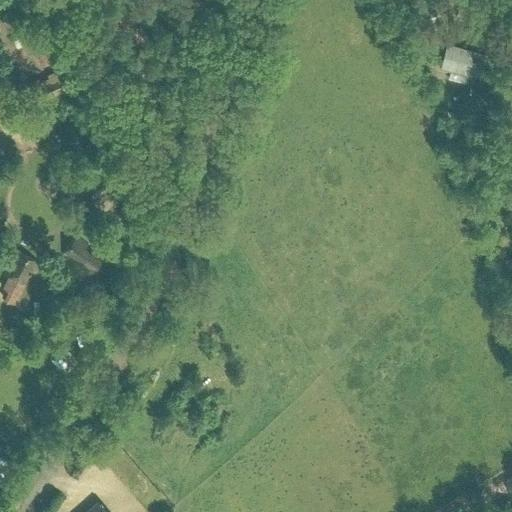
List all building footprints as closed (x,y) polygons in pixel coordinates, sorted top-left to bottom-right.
[(480,76),(486,53),(455,46),(456,45),(446,43),(441,67),(449,69),(450,69),(480,76)] [(39,107),(73,94),(62,67),(47,73),(48,76),(39,80),(38,78),(29,81),(39,107)] [(88,125),(66,135),(73,150),(95,140),(88,125)] [(107,174),(86,184),(94,200),(115,190),(107,174)] [(76,239),(65,254),(84,268),(95,253),(76,239)] [(22,253),(11,274),(26,283),(27,283),(39,263),(22,253)] [(15,304),(26,283),(11,274),(8,272),(2,286),(7,288),(3,298),(15,304)] [(107,511),(97,500),(83,511),(107,511)]
